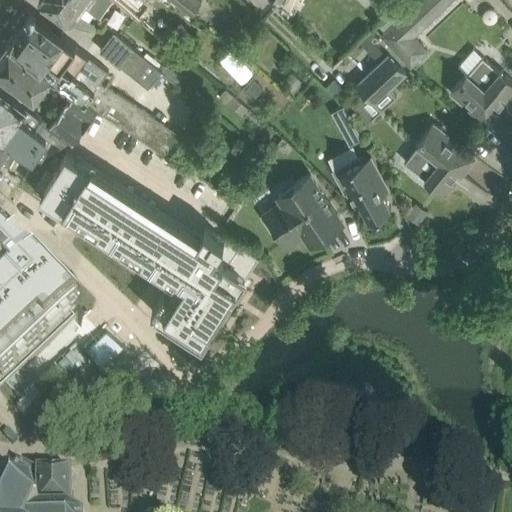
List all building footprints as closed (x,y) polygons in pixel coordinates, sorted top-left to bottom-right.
[(79,11),(84,4),(77,0),(39,0),(71,23),(90,28),(94,23),(79,11)] [(77,0),(84,4),(99,16),(110,0),(77,0)] [(175,0),(192,13),(202,0),(175,0)] [(418,0),(381,35),(411,66),(427,50),(413,36),(451,0),(418,0)] [(63,34),(52,26),(36,15),(36,12),(27,13),(28,15),(17,30),(16,30),(9,39),(10,40),(7,43),(39,66),(52,76),(60,82),(74,92),(97,109),(150,143),(164,122),(101,80),(109,69),(76,45),(76,44),(63,34)] [(379,56),(385,49),(370,33),(363,40),(379,56)] [(52,76),(39,66),(7,43),(0,52),(0,72),(6,78),(35,99),(49,80),(52,76)] [(148,87),(162,69),(135,47),(120,65),(148,87)] [(389,86),(405,71),(389,53),(357,84),(365,92),(352,104),(368,121),(381,108),(396,94),(389,86)] [(511,93),(511,79),(504,72),(483,55),(469,71),(468,70),(451,90),(472,109),(487,122),(503,104),(500,101),(505,95),(508,98),(511,93)] [(178,82),(181,77),(168,66),(164,70),(178,82)] [(302,80),(293,72),(284,81),(293,90),(302,80)] [(263,86),(255,79),(244,91),(252,99),(263,86)] [(0,87),(0,136),(18,149),(35,159),(35,158),(34,157),(35,155),(38,157),(51,149),(69,139),(51,125),(50,126),(34,114),(26,108),(26,107),(0,87)] [(249,107),(226,88),(220,95),(243,114),(249,107)] [(74,92),(51,125),(69,139),(73,142),(85,126),(97,109),(74,92)] [(354,122),(343,128),(350,142),(362,136),(354,122)] [(416,143),(418,144),(425,149),(412,166),(426,177),(424,180),(425,181),(427,179),(445,193),(455,180),(452,177),(456,171),(460,174),(475,154),(433,122),(416,143)] [(18,149),(0,136),(0,159),(10,164),(18,149)] [(47,170),(34,190),(172,278),(152,309),(203,343),(259,255),(230,237),(229,240),(205,225),(200,232),(82,158),(82,157),(69,149),(53,174),(47,170)] [(353,159),(333,170),(345,191),(348,189),(356,204),(360,202),(369,218),(374,215),(376,218),(388,212),(386,209),(391,206),(364,157),(355,163),(353,159)] [(283,200),(261,215),(275,235),(279,232),(287,243),(304,232),(312,243),(343,222),(310,173),(295,183),(299,189),(283,200)] [(415,203),(407,215),(418,223),(427,212),(415,203)] [(0,378),(3,382),(19,367),(14,361),(23,353),(28,358),(49,338),(46,335),(59,322),(60,322),(61,321),(59,318),(66,312),(71,317),(84,305),(74,295),(73,294),(69,298),(61,289),(65,285),(64,284),(39,257),(38,256),(33,260),(27,253),(29,251),(28,250),(18,240),(16,238),(0,222),(0,378)] [(71,511),(72,510),(72,472),(37,472),(37,473),(22,465),(12,482),(12,487),(0,491),(0,511),(71,511)]
